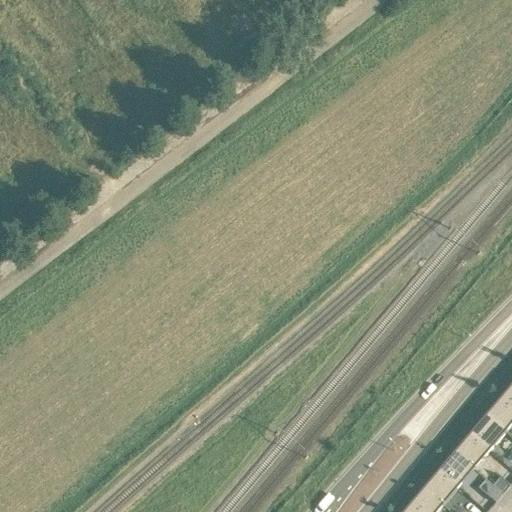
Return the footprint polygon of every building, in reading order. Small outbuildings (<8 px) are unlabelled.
[(511,386),(501,400),(511,409),(511,386)] [(485,418),(505,435),(511,426),(511,409),(501,400),(485,418)] [(470,437),(489,454),(505,435),(485,418),(470,437)] [(474,472),(489,454),(470,437),(454,455),(474,472)] [(474,472),(454,455),(438,473),(458,490),(474,472)] [(423,491),(443,508),(458,490),(438,473),(423,491)] [(508,487),(499,480),(493,488),(495,489),(502,495),(508,487)] [(502,495),(495,489),(489,496),(497,502),(502,495)] [(423,491),(407,510),(410,511),(439,511),(443,508),(423,491)]
